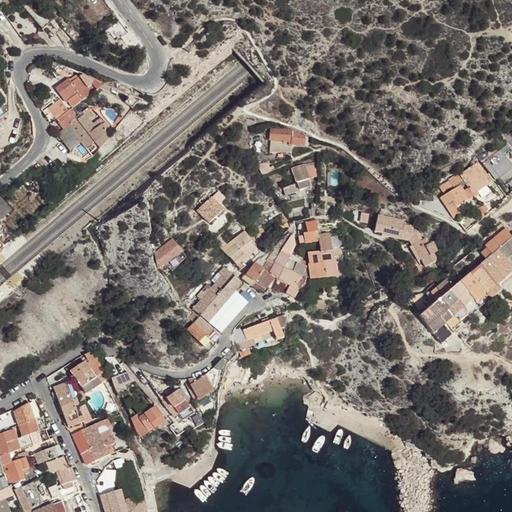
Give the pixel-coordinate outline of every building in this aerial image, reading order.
[(72,83),(80,76),(78,73),(69,79),(72,83)] [(73,108),(96,90),(89,81),(86,83),(80,76),(72,83),(69,79),(56,88),(61,95),(62,95),(67,102),(67,101),(68,101),(73,108)] [(104,85),(95,80),(91,82),(97,89),(104,85)] [(61,99),(54,90),(47,94),(54,104),(60,99),(61,99)] [(57,120),(68,110),(60,99),(54,104),(48,108),(57,120)] [(88,118),(93,114),(88,108),(83,112),(85,114),(88,118)] [(76,119),(77,118),(70,109),(68,110),(57,120),(64,129),(69,125),(76,119)] [(110,134),(109,132),(111,129),(107,124),(101,118),(93,125),(88,118),(85,114),(77,120),(76,119),(69,125),(74,131),(82,142),(87,148),(95,143),(99,148),(108,138),(110,134)] [(304,136),(293,131),(293,130),(271,129),(270,140),(292,142),(292,143),(303,144),(304,136)] [(82,142),(74,131),(69,135),(78,145),(82,142)] [(0,148),(1,150),(9,144),(1,133),(0,133),(0,148)] [(71,151),(78,145),(69,135),(63,140),(71,151)] [(499,172),(507,167),(510,164),(500,150),(495,151),(484,159),(497,178),(499,176),(506,185),(511,180),(511,166),(509,169),(501,175),(499,172)] [(266,163),(265,153),(258,154),(260,164),(266,163)] [(317,177),(316,161),(305,165),(309,179),(317,177)] [(484,178),(487,175),(478,163),(460,175),(473,194),(477,191),(486,185),(488,184),(484,178)] [(311,187),(309,179),(305,165),(298,167),(293,169),(297,184),(283,189),(286,196),(300,191),(300,190),(311,187)] [(501,175),(509,169),(507,167),(499,172),(501,175)] [(456,207),(468,199),(464,193),(465,192),(464,190),(462,187),(465,184),(458,173),(448,179),(449,180),(439,186),(443,193),(453,187),(454,189),(444,195),(440,198),(453,218),(460,214),(455,206),(456,207)] [(490,191),(486,185),(477,191),(482,197),(490,191)] [(444,195),(454,189),(453,187),(443,193),(444,195)] [(473,196),(468,188),(464,190),(465,192),(464,193),(468,199),(473,196)] [(224,210),(219,204),(225,198),(218,192),(212,198),(211,197),(197,211),(209,224),(224,210)] [(485,216),(479,208),(476,209),(482,218),(485,216)] [(288,220),(284,213),(277,218),(281,225),(288,220)] [(418,232),(412,230),(413,227),(405,225),(405,221),(378,215),(375,231),(382,234),(382,235),(401,239),(410,242),(412,245),(413,245),(425,267),(438,260),(434,253),(438,251),(433,242),(429,244),(426,238),(422,240),(418,232)] [(319,236),(316,219),(305,221),(308,233),(303,234),(303,236),(305,244),(319,242),(318,236),(319,236)] [(234,227),(238,223),(236,221),(235,221),(228,228),(230,231),(234,227)] [(265,231),(262,227),(255,231),(257,236),(265,231)] [(486,260),(511,237),(511,235),(506,228),(485,246),(487,249),(481,254),(486,260)] [(253,254),(257,250),(251,242),(253,241),(245,231),(234,240),(247,258),(253,254)] [(332,248),(330,234),(319,236),(318,236),(319,242),(319,244),(320,252),(321,253),(323,253),(333,251),(332,248)] [(292,255),(296,245),(295,237),(292,235),(282,252),(290,257),(292,255)] [(243,262),(247,258),(234,240),(227,245),(220,236),(214,241),(229,258),(230,258),(237,266),(243,262)] [(491,298),(486,292),(497,284),(501,280),(498,278),(511,266),(511,237),(486,260),(454,287),(450,290),(470,315),(473,313),(471,310),(477,306),(480,309),(491,298)] [(178,246),(173,240),(169,242),(176,251),(178,250),(176,247),(178,246)] [(176,251),(169,242),(153,254),(157,268),(178,253),(176,251)] [(160,246),(158,243),(152,247),(153,252),(160,246)] [(270,275),(275,264),(275,263),(280,254),(274,250),(267,261),(262,269),(264,270),(270,275)] [(338,276),(336,262),(335,262),(334,256),(333,251),(323,253),(321,253),(320,252),(306,252),(307,261),(308,265),(309,270),(310,277),(310,279),(327,277),(338,276)] [(278,280),(284,269),(290,257),(282,252),(280,254),(275,263),(275,264),(270,275),(274,278),(277,281),(278,280)] [(306,276),(305,269),(303,267),(304,262),(302,260),(297,258),(292,255),(290,257),(284,269),(293,272),(304,277),(306,276)] [(247,266),(243,262),(237,266),(241,271),(247,266)] [(252,287),(264,270),(262,269),(254,263),(243,278),(249,284),(252,287)] [(501,280),(511,270),(511,266),(498,278),(501,280)] [(236,291),(242,284),(225,267),(219,273),(222,276),(214,285),(209,290),(207,288),(204,292),(202,291),(197,296),(201,300),(193,309),(207,323),(210,320),(220,334),(248,303),(240,296),(236,291)] [(291,298),(298,287),(301,284),(304,277),(293,272),(284,269),(278,280),(286,285),(283,293),(291,298)] [(274,278),(270,275),(264,270),(252,287),(254,288),(257,290),(260,285),(266,289),(274,278)] [(214,285),(222,276),(219,273),(217,271),(209,280),(214,285)] [(454,287),(447,279),(444,282),(450,290),(454,287)] [(286,285),(278,280),(277,281),(271,290),(278,293),(279,291),(283,293),(286,285)] [(494,296),(501,289),(497,284),(486,292),(491,298),(494,296)] [(263,294),(266,289),(260,285),(257,290),(263,294)] [(444,296),(437,287),(431,293),(431,294),(423,301),(429,309),(441,299),(444,296)] [(251,299),(243,292),(240,296),(248,303),(251,299)] [(454,316),(441,299),(429,309),(420,317),(442,344),(452,335),(444,325),(445,323),(448,321),(454,329),(461,323),(454,316)] [(274,313),(271,306),(265,309),(268,315),(274,313)] [(268,315),(265,309),(256,312),(259,319),(268,316),(268,315)] [(193,323),(197,316),(194,313),(189,319),(193,323)] [(463,321),(456,314),(454,316),(461,323),(463,321)] [(285,328),(287,315),(277,318),(280,329),(285,328)] [(209,340),(215,333),(197,316),(193,323),(194,323),(193,324),(205,336),(209,340)] [(280,329),(277,318),(269,321),(268,318),(262,321),(262,324),(243,331),(241,330),(239,324),(236,327),(233,333),(238,344),(240,350),(254,346),(254,344),(275,336),(277,341),(284,338),(280,329)] [(220,334),(210,320),(207,323),(220,334)] [(454,329),(448,321),(445,323),(454,333),(456,331),(454,329)] [(205,336),(193,324),(188,330),(199,341),(205,336)] [(205,348),(211,342),(209,340),(205,336),(199,341),(205,348)] [(251,354),(249,348),(240,351),(242,357),(251,354)] [(96,377),(103,374),(93,351),(85,354),(88,362),(86,364),(85,362),(70,371),(86,394),(101,384),(96,377)] [(221,370),(224,362),(222,361),(213,369),(219,371),(221,370)] [(134,380),(128,372),(115,377),(119,387),(125,384),(134,380)] [(109,382),(104,373),(103,374),(96,377),(101,384),(103,386),(109,382)] [(148,381),(142,373),(138,377),(144,384),(148,381)] [(199,400),(213,390),(205,376),(197,381),(191,385),(199,400)] [(79,404),(70,380),(64,382),(74,406),(79,404)] [(74,406),(64,382),(51,387),(65,427),(84,422),(83,417),(78,405),(79,405),(79,404),(74,406)] [(194,413),(179,391),(167,399),(165,401),(164,401),(170,409),(174,407),(178,412),(183,420),(194,413)] [(15,412),(19,426),(34,420),(41,417),(34,402),(33,402),(15,412)] [(143,413),(136,404),(134,406),(140,415),(143,413)] [(90,414),(87,407),(81,409),(84,416),(90,414)] [(140,439),(141,438),(140,436),(166,421),(156,407),(134,422),(138,432),(137,433),(140,439)] [(178,412),(174,407),(170,409),(174,415),(178,412)] [(93,421),(90,414),(84,416),(83,417),(84,422),(85,424),(93,421)] [(42,430),(45,430),(41,419),(35,422),(34,420),(19,426),(23,437),(29,435),(42,430)] [(111,426),(108,419),(72,435),(81,454),(90,450),(95,461),(114,453),(111,446),(115,444),(109,430),(99,435),(96,430),(106,425),(107,427),(111,426)] [(48,429),(45,430),(42,430),(46,442),(51,440),(48,429)] [(16,439),(13,430),(7,432),(10,441),(16,439)] [(46,442),(42,430),(29,435),(33,447),(46,442)] [(0,444),(10,441),(7,432),(0,433),(0,444)] [(21,449),(27,447),(23,437),(16,439),(10,441),(0,444),(0,455),(6,454),(12,451),(13,454),(21,451),(21,449)] [(38,464),(63,454),(59,445),(35,454),(38,464)] [(95,461),(90,450),(81,454),(86,464),(86,465),(87,465),(95,461)] [(9,463),(6,454),(0,455),(0,460),(2,466),(9,463)] [(72,466),(67,456),(64,457),(64,456),(46,464),(49,470),(51,474),(72,466)] [(23,470),(29,467),(25,458),(9,463),(2,466),(4,471),(9,485),(26,477),(23,470)] [(77,480),(72,467),(69,469),(75,481),(77,480)] [(72,482),(75,481),(69,469),(68,469),(68,468),(59,471),(66,489),(64,489),(66,495),(75,492),(72,482)] [(112,492),(115,471),(106,469),(103,491),(112,492)] [(25,511),(31,510),(21,487),(13,491),(25,511)] [(10,511),(4,497),(3,498),(0,491),(0,490),(0,511),(10,511)] [(147,511),(144,499),(134,501),(127,504),(124,504),(120,490),(101,496),(105,511),(147,511)] [(64,511),(61,501),(34,511),(33,511),(64,511)]
